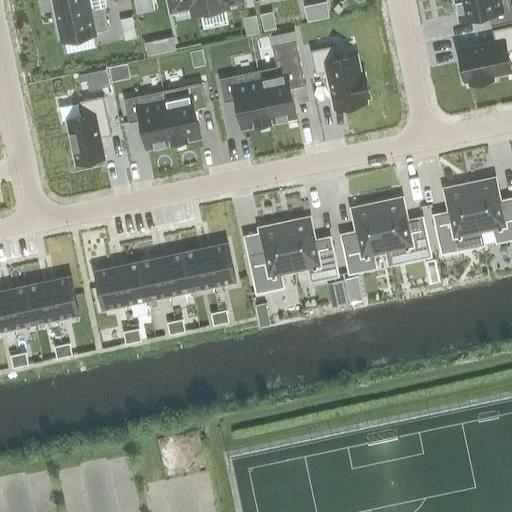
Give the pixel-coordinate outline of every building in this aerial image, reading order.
[(89,0),(51,0),(60,42),(96,34),(96,32),(108,29),(103,7),(91,9),(89,0)] [(193,2),(196,14),(229,7),(228,4),(242,1),(242,0),(168,0),(170,7),(193,2)] [(455,0),(460,20),(488,14),(491,26),(511,21),(511,8),(511,9),(509,0),(455,0)] [(333,2),(309,5),(311,19),(335,15),(333,2)] [(495,42),(458,50),(464,81),(468,80),(469,84),(493,79),(492,75),(511,71),(507,51),(511,50),(511,25),(492,30),(495,42)] [(151,41),(153,53),(181,48),(179,36),(151,41)] [(273,67),(258,70),(269,122),(270,122),(296,116),(290,88),(302,86),(292,42),(269,47),(273,67)] [(327,72),(334,108),(366,102),(365,98),(369,97),(364,74),(360,74),(356,55),(336,59),(334,46),(310,51),(315,74),(327,72)] [(87,80),(89,89),(109,85),(105,69),(78,75),(79,81),(87,80)] [(258,70),(219,79),(224,102),(236,100),(242,128),(256,125),(270,122),(269,122),(258,70)] [(504,93),(511,90),(511,79),(501,82),(504,93)] [(201,82),(162,91),(173,142),(172,142),(172,143),(186,140),(186,139),(200,136),(194,108),(206,106),(201,82)] [(128,122),(140,120),(146,148),(172,142),(173,142),(162,91),(123,99),(128,122)] [(67,120),(76,163),(104,157),(99,138),(111,135),(103,96),(79,101),(82,117),(67,120)] [(494,229),(496,242),(511,238),(511,198),(500,201),(495,177),(469,183),(480,231),(494,229)] [(434,215),(442,253),(483,244),(480,231),(469,183),(444,188),(449,212),(434,215)] [(386,251),(389,264),(430,256),(422,217),(407,221),(402,197),(376,203),(386,251)] [(341,235),(349,273),(375,267),(373,254),(386,251),(376,203),(351,208),(356,231),(341,235)] [(284,222),(294,271),(308,268),(311,281),(337,275),(329,237),(314,240),(309,217),(284,222)] [(248,254),(256,292),(283,287),(280,274),(294,271),(284,222),(258,228),(263,251),(248,254)] [(228,242),(205,247),(213,286),(236,281),(228,242)] [(205,247),(183,252),(191,290),(213,286),(205,247)] [(183,252),(161,256),(169,295),(191,290),(183,252)] [(161,256),(139,261),(147,300),(169,295),(161,256)] [(139,261),(117,266),(125,304),(147,300),(139,261)] [(117,266),(94,271),(103,309),(125,304),(117,266)] [(71,276),(48,280),(56,319),(79,314),(71,276)] [(48,280),(26,285),(34,323),(56,319),(48,280)] [(26,285),(4,290),(13,328),(34,323),(26,285)] [(4,290),(0,290),(0,330),(13,328),(4,290)] [(221,323),(229,322),(226,310),(218,311),(221,323)] [(218,311),(211,313),(213,325),(221,323),(218,311)] [(185,331),(182,319),(174,321),(177,333),(185,331)] [(174,321),(167,322),(169,334),(177,333),(174,321)] [(138,328),(131,330),(133,342),(141,340),(138,328)] [(72,355),(69,343),(62,345),(64,357),(72,355)] [(62,345),(54,346),(56,358),(64,357),(62,345)] [(25,352),(18,354),(20,366),(28,364),(25,352)] [(18,354),(10,356),(13,368),(20,366),(18,354)]
